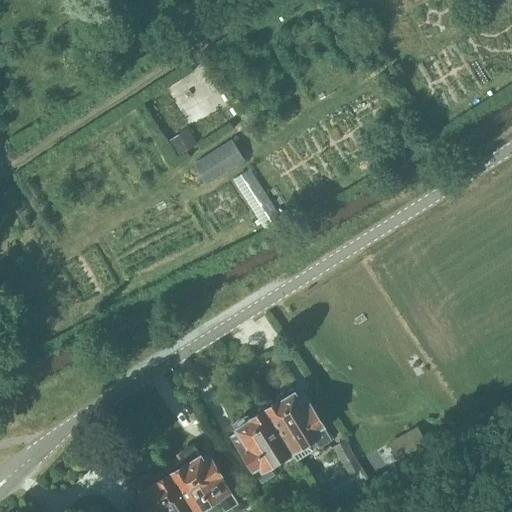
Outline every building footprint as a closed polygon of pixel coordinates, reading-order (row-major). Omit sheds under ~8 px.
[(178,155),(196,144),(188,129),(169,141),(178,155)] [(230,141),(194,164),(206,183),(242,160),(230,141)] [(234,180),(267,232),(283,222),(249,170),(234,180)] [(278,402),(264,410),(291,454),(295,461),(312,450),(311,449),(317,445),(319,447),(330,440),(300,393),(296,395),(294,392),(292,388),(291,388),(290,388),(289,389),(288,389),(287,389),(286,389),(286,390),(285,390),(284,391),(283,391),(282,392),(281,392),(280,393),(279,394),(278,395),(278,396),(277,397),(276,398),(278,402)] [(268,469),(291,454),(264,410),(250,419),(248,415),(247,416),(246,416),(245,416),(244,416),(243,416),(242,417),(241,417),(240,418),(239,418),(238,419),(237,420),(236,420),(235,421),(234,422),(234,423),(233,424),(232,425),(234,429),(236,432),(230,436),(252,471),(253,469),(261,483),(273,476),(268,469)] [(392,449),(403,467),(430,451),(419,433),(392,449)] [(345,440),(333,447),(349,475),(360,469),(345,440)] [(164,470),(190,511),(196,511),(215,501),(222,511),(225,511),(236,505),(229,492),(204,453),(197,457),(191,448),(179,456),(181,460),(164,470)] [(190,511),(164,470),(149,479),(147,475),(135,482),(143,494),(133,500),(140,511),(190,511)]
